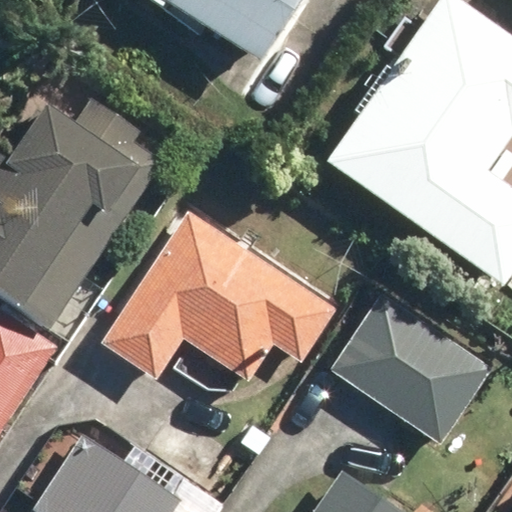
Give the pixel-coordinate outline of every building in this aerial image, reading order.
[(159,0),(256,62),(296,0),(159,0)] [(511,38),(457,0),(436,0),(322,163),(499,286),(511,267),(511,190),(484,171),(510,135),(511,136),(511,38)] [(0,294),(52,328),(163,157),(138,141),(145,129),(94,96),(76,124),(40,101),(4,156),(0,153),(0,294)] [(339,306),(193,207),(103,339),(158,376),(187,334),(252,378),(278,341),(303,358),(339,306)] [(379,294),(326,371),(436,445),(489,369),(379,294)] [(0,431),(60,342),(0,302),(0,431)] [(256,455),(176,402),(150,441),(230,494),(256,455)] [(172,511),(183,496),(99,439),(84,462),(72,453),(31,511),(30,511),(25,508),(22,511),(172,511)] [(308,511),(399,511),(338,470),(308,511)]
